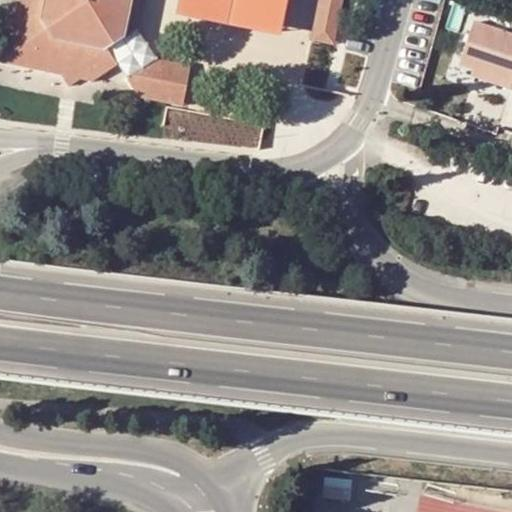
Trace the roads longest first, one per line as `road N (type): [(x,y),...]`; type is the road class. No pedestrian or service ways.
road 1 (trunk): [(511,351),(0,294)]
road 2 (trunk): [(0,344),(511,398)]
road 3 (trunk): [(219,482),(263,452),(311,434),(511,452)]
road 4 (tertiary): [(299,164),(247,173),(62,148)]
road 5 (tertiary): [(219,482),(186,457),(0,431)]
road 6 (trunk): [(511,305),(415,284),(381,256),(353,210)]
road 7 (tertiary): [(0,463),(162,493)]
road 8 (residential): [(373,100),(511,142)]
